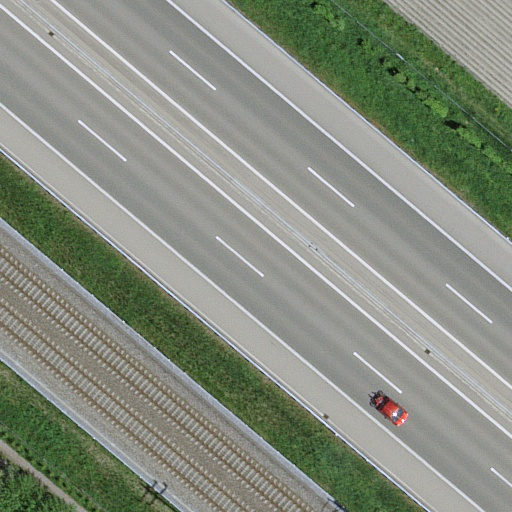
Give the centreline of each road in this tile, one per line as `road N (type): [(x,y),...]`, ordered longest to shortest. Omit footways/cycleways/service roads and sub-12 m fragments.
road 1 (motorway): [(0,59),(511,494)]
road 2 (motorway): [(511,336),(112,0)]
